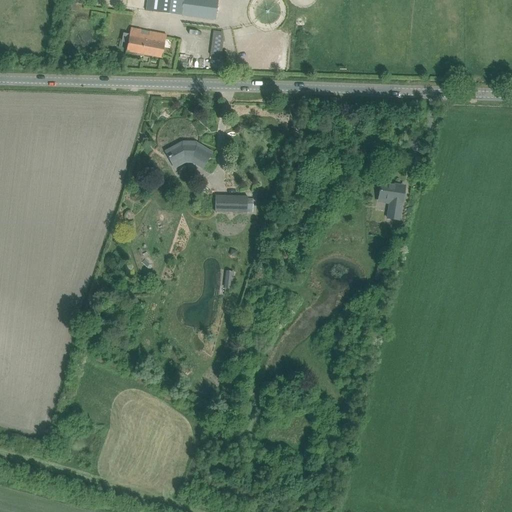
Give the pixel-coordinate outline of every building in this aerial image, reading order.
[(71,0),(67,0),(66,10),(75,11),(76,1),(71,0)] [(131,28),(126,51),(162,58),(166,35),(149,31),(149,36),(140,34),(141,30),(131,28)] [(206,28),(205,54),(216,54),(217,28),(206,28)] [(202,168),(206,161),(211,153),(196,143),(193,147),(184,146),(182,143),(169,150),(171,155),(168,157),(174,168),(185,162),(192,162),(202,168)] [(399,220),(403,198),(404,188),(396,186),(396,185),(381,183),(378,199),(389,201),(387,218),(399,220)] [(215,212),(247,212),(253,212),(253,198),(247,198),(247,196),(215,195),(215,212)] [(385,268),(377,266),(374,278),(382,281),(385,268)]
